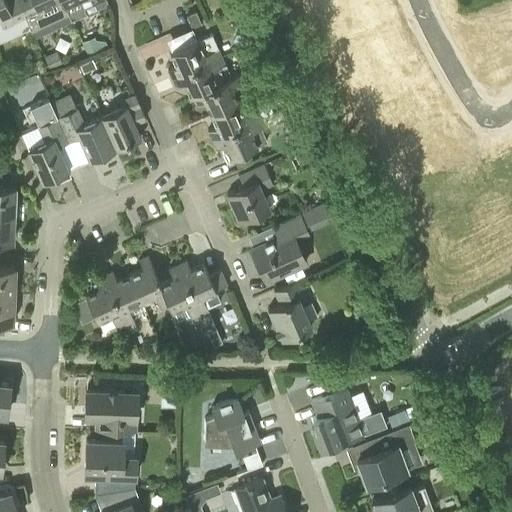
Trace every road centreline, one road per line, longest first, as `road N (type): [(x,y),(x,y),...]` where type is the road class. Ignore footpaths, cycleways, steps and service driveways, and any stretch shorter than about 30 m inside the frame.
road 1 (residential): [(453,363),(423,337),(265,0)]
road 2 (residential): [(45,357),(56,227),(182,173)]
road 3 (residential): [(182,173),(123,43),(118,0)]
road 4 (residential): [(497,511),(452,390),(453,363)]
road 5 (residential): [(53,511),(40,444),(45,357)]
road 6 (residential): [(244,315),(182,173)]
road 7 (residential): [(320,511),(277,392)]
